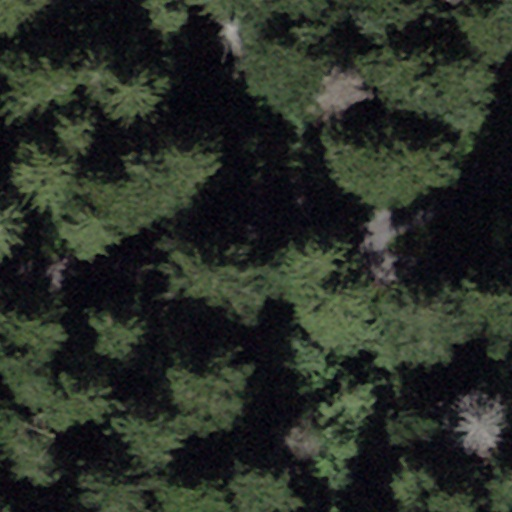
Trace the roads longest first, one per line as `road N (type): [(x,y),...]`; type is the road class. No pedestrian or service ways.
road 1 (track): [(299,246),(0,297)]
road 2 (track): [(511,128),(438,143),(299,246)]
road 3 (track): [(299,246),(511,257)]
